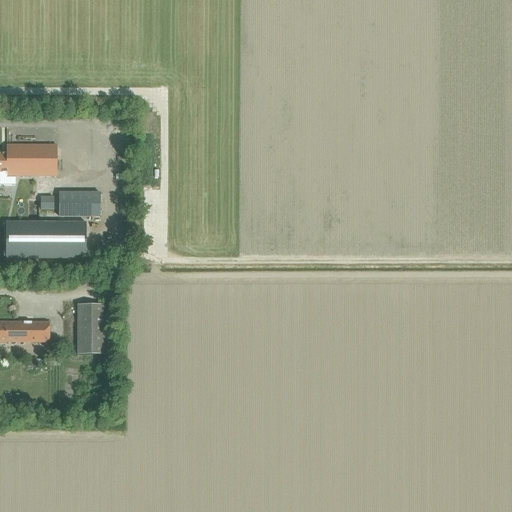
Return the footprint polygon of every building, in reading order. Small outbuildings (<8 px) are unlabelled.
[(57,177),(57,146),(7,146),(7,154),(0,154),(0,173),(6,173),(6,177),(57,177)] [(99,222),(99,218),(100,218),(100,193),(59,193),(59,217),(87,218),(87,222),(99,222)] [(54,211),(54,197),(40,197),(40,211),(54,211)] [(86,223),(6,223),(6,259),(86,260),(86,223)] [(77,305),(77,355),(105,355),(105,305),(77,305)] [(0,342),(49,343),(49,323),(0,322),(0,342)]
